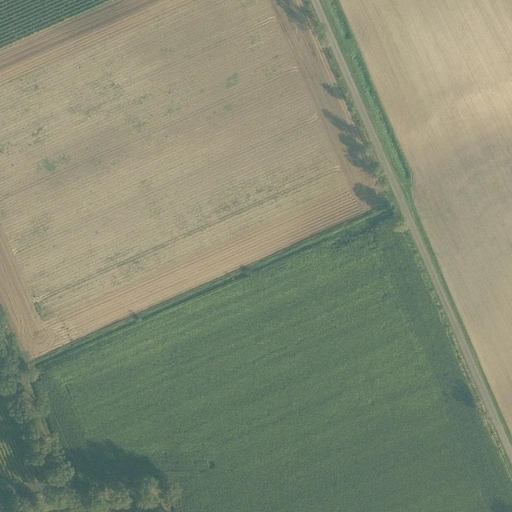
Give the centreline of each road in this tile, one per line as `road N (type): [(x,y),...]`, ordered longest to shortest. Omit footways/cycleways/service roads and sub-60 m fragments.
road 1 (unclassified): [(511,459),(318,0)]
road 2 (track): [(157,511),(130,490),(7,511)]
